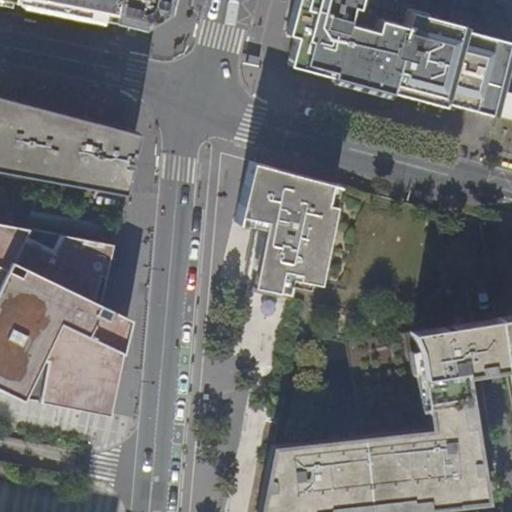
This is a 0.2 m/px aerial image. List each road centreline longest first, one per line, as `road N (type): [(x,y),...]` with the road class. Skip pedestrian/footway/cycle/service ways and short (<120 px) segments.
road 1 (primary): [(150,511),(178,165),(197,99)]
road 2 (secondary): [(511,192),(197,99)]
road 3 (residential): [(197,99),(134,72),(0,45)]
